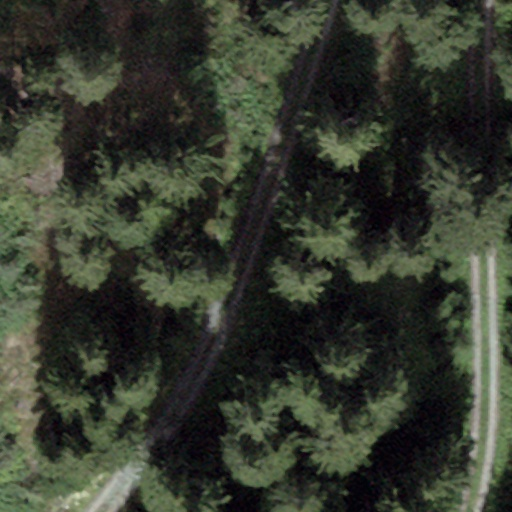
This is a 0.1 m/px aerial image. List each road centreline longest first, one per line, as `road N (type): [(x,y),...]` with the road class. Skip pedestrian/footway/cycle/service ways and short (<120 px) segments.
road 1 (track): [(104,511),(179,415),(208,349),(303,108),(328,0)]
road 2 (track): [(480,0),(495,292),(491,468),(478,511)]
